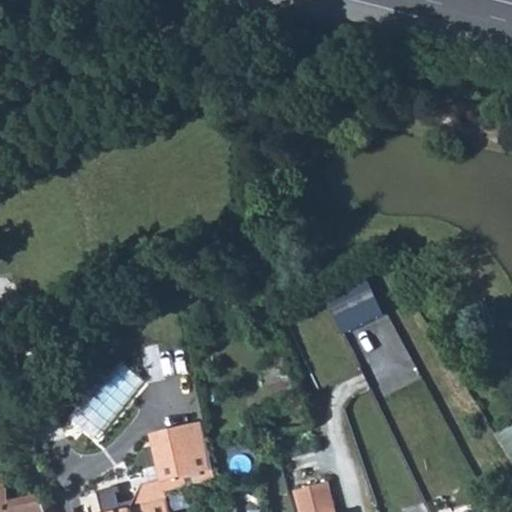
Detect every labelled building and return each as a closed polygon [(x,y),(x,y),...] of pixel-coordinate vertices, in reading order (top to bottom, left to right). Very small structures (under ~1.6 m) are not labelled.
[(330,295),(382,401),(423,381),(372,275),(330,295)] [(96,401),(81,424),(104,438),(118,414),(96,401)] [(511,436),(500,442),(511,462),(511,436)] [(297,494),(327,483),(320,459),(290,468),(297,494)] [(0,477),(0,511),(12,511),(11,504),(5,476),(0,477)] [(297,494),(295,494),(299,511),(335,511),(327,483),(297,494)] [(392,490),(365,499),(369,511),(389,511),(398,509),(392,490)] [(11,504),(12,511),(47,511),(44,497),(11,504)] [(172,511),(169,500),(133,510),(133,511),(172,511)]
